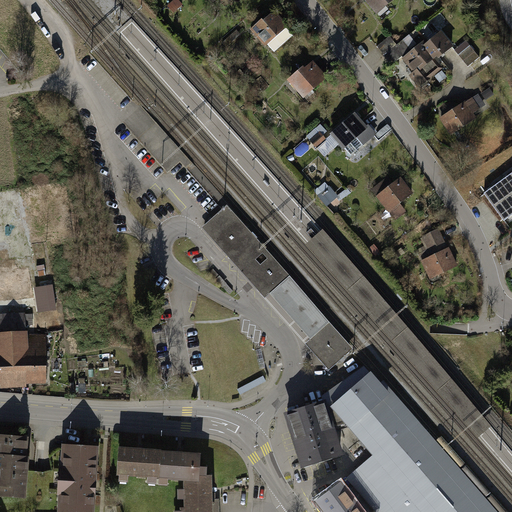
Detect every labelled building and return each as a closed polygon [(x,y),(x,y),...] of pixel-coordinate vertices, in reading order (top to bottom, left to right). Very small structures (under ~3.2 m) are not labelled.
[(363,0),(374,15),(395,0),(363,0)] [(274,12),(252,28),(265,46),(287,30),(274,12)] [(430,43),(427,40),(418,47),(409,36),(397,46),(389,37),(378,46),(385,55),(387,53),(394,62),(401,56),(415,73),(411,76),(420,86),(442,68),(435,60),(453,46),(442,33),(430,43)] [(460,54),(470,66),(482,56),(472,44),(460,54)] [(311,66),(289,81),(302,99),(324,83),(311,66)] [(481,93),(475,97),(482,107),(488,103),(481,93)] [(464,104),(441,119),(452,135),(475,120),(464,104)] [(143,128),(137,122),(142,118),(135,111),(125,122),(138,134),(143,128)] [(353,116),(333,134),(345,148),(366,130),(353,116)] [(511,174),(484,195),(504,222),(511,216),(511,174)] [(399,180),(377,196),(389,213),(412,197),(399,180)] [(326,205),(339,197),(330,181),(317,188),(326,205)] [(266,299),(270,296),(290,279),(227,207),(202,229),(264,300),(266,299)] [(433,251),(422,256),(430,276),(454,266),(446,245),(439,229),(438,228),(425,233),(433,251)] [(323,231),(307,244),(480,438),(492,427),(323,231)] [(270,296),(311,342),(331,325),(290,279),(270,296)] [(36,286),(40,312),(58,309),(55,284),(36,286)] [(26,312),(0,312),(0,387),(44,387),(44,334),(26,334),(26,312)] [(353,351),(331,325),(311,342),(306,346),(310,350),(329,372),(353,351)] [(493,511),(374,373),(331,410),(371,456),(350,474),(381,511),(493,511)] [(263,375),(238,389),(241,394),(266,381),(263,375)] [(301,466),(342,455),(323,400),(283,413),(301,466)] [(27,440),(4,440),(4,459),(0,458),(0,498),(26,499),(27,440)] [(162,444),(119,441),(117,470),(161,472),(162,445),(162,444)] [(95,511),(98,444),(62,443),(58,511),(95,511)] [(201,447),(162,445),(161,472),(161,473),(181,474),(199,475),(200,471),(201,447)] [(181,474),(182,511),(212,511),(211,471),(200,471),(199,475),(181,474)] [(324,511),(361,511),(340,482),(315,500),(324,511)]
